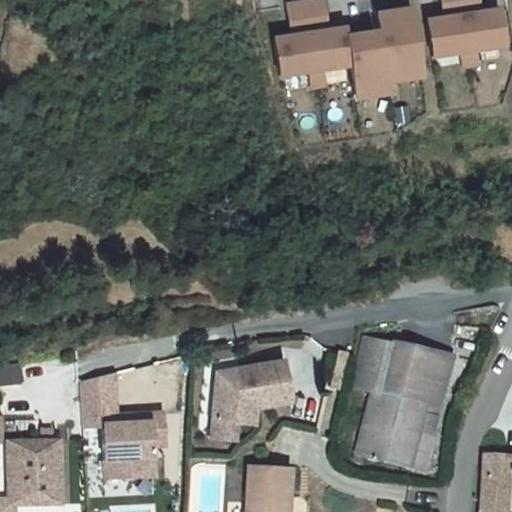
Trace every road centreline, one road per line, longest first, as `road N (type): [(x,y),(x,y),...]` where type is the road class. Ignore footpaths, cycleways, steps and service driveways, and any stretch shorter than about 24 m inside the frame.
road 1 (residential): [(84,363),(200,335),(511,292)]
road 2 (residential): [(458,511),(460,484),(511,354)]
